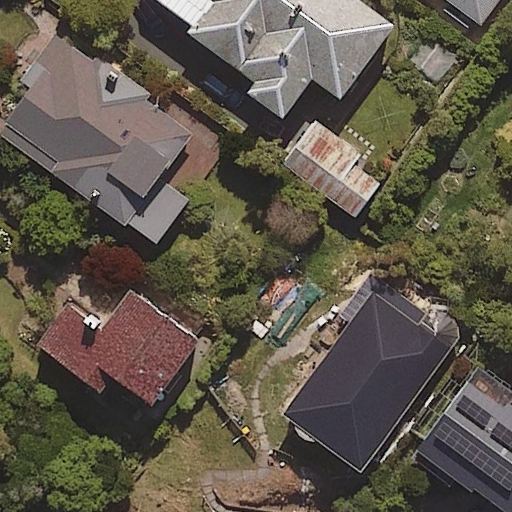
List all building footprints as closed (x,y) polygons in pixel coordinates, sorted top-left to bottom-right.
[(166,0),(202,28),(198,33),(265,85),(258,94),(292,120),(324,80),(350,100),(406,29),(368,0),(166,0)] [(504,0),(452,0),(486,25),(504,0)] [(198,135),(60,36),(25,85),(35,92),(4,134),(161,246),(196,197),(168,177),(198,135)] [(360,219),(386,185),(360,165),(365,158),(319,123),(288,164),(360,219)] [(366,233),(328,207),(311,233),(349,259),(366,233)] [(456,344),(376,291),(339,347),(326,338),(302,373),(313,380),(287,419),(371,474),(456,344)] [(207,344),(138,295),(110,335),(71,307),(43,345),(112,394),(123,378),(163,406),(207,344)] [(511,400),(477,378),(423,461),(460,485),(464,479),(511,510),(511,400)]
